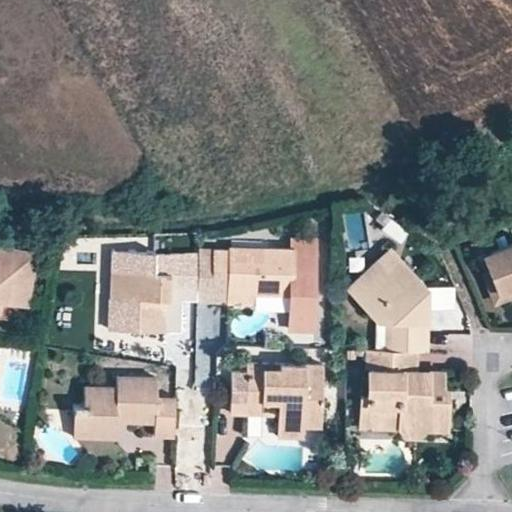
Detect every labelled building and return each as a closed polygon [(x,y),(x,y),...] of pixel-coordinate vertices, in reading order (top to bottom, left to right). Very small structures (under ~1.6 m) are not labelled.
[(385,212),(379,225),(400,235),(406,222),(385,212)] [(511,242),(491,251),(496,264),(490,267),(499,288),(511,282),(511,242)] [(0,309),(1,301),(13,303),(22,304),(27,300),(33,256),(33,253),(32,252),(31,251),(0,245),(0,309)] [(392,246),(379,257),(389,268),(401,257),(392,246)] [(227,250),(199,250),(199,254),(198,282),(197,299),(216,299),(216,291),(226,290),(226,287),(241,287),(247,291),(269,292),(274,288),(290,288),(290,249),(259,248),(259,256),(227,255),(227,250)] [(485,254),(490,267),(496,264),(491,251),(485,254)] [(108,269),(107,294),(124,295),(124,310),(124,327),(163,328),(164,295),(166,295),(167,282),(173,282),(194,283),(198,282),(199,254),(151,253),(151,270),(108,269)] [(389,268),(379,257),(355,279),(390,318),(390,348),(397,348),(416,349),(421,349),(422,317),(416,317),(411,311),(417,306),(427,306),(427,285),(401,257),(389,268)] [(91,266),(91,307),(104,307),(104,266),(91,266)] [(495,300),(511,293),(511,282),(499,288),(490,267),(482,270),(495,300)] [(377,316),(390,318),(355,279),(349,285),(377,316)] [(216,291),(216,299),(226,299),(226,290),(216,291)] [(107,309),(124,310),(124,295),(107,294),(107,309)] [(0,320),(6,321),(13,303),(1,301),(0,309),(0,320)] [(422,317),(426,317),(427,306),(417,306),(411,311),(416,317),(422,317)] [(397,348),(390,348),(385,348),(366,348),(366,371),(369,371),(369,385),(369,394),(377,394),(377,416),(401,417),(401,425),(407,435),(417,435),(425,426),(447,427),(447,397),(441,397),(441,388),(441,370),(415,369),(396,369),(397,348)] [(415,369),(416,349),(397,348),(396,369),(415,369)] [(274,394),(273,422),(297,422),(320,422),(321,366),(245,364),(244,387),(228,388),(228,414),(259,415),(260,393),(274,394)] [(156,424),(178,424),(178,393),(157,393),(157,387),(157,369),(115,369),(115,383),(81,383),(81,400),(81,421),(116,421),(116,412),(156,412),(156,424)] [(360,393),(369,394),(369,385),(360,385),(360,393)] [(369,394),(360,393),(359,424),(401,425),(401,417),(377,416),(377,394),(369,394)] [(116,431),(116,421),(81,421),(81,400),(69,400),(69,431),(116,431)] [(297,435),(297,422),(273,422),(274,435),(297,435)]
